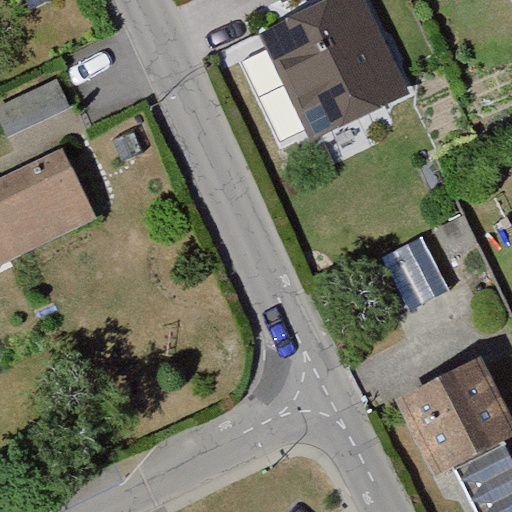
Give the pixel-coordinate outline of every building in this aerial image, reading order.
[(369,0),(318,0),(262,27),(313,132),(411,85),(369,0)] [(8,91),(0,94),(0,116),(15,110),(8,91)] [(0,253),(99,205),(63,133),(0,163),(0,253)] [(481,240),(467,212),(441,225),(456,254),(481,240)] [(425,299),(399,247),(375,259),(400,311),(425,299)] [(511,444),(511,414),(486,361),(400,403),(438,481),(462,470),(482,511),(511,511),(511,446),(511,445),(511,444)]
